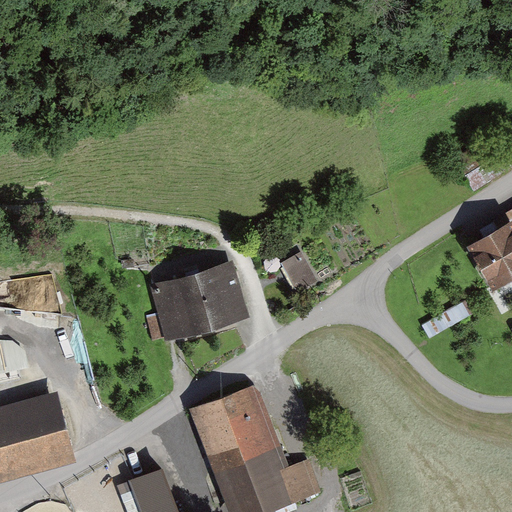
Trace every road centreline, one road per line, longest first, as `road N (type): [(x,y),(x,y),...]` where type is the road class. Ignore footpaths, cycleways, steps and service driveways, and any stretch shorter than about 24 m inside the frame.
road 1 (residential): [(511,182),(260,354),(98,452),(0,495)]
road 2 (track): [(272,346),(231,242),(210,229),(63,210),(0,212)]
